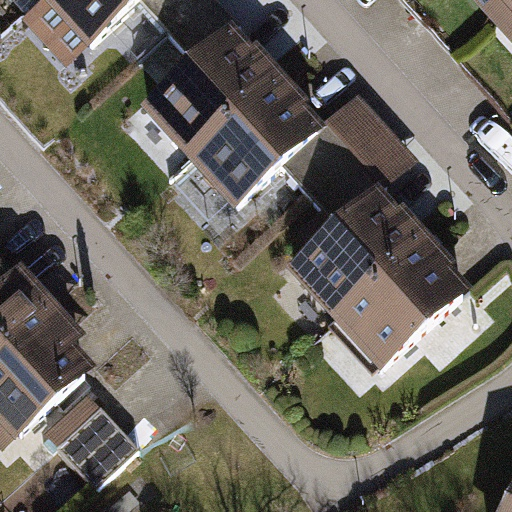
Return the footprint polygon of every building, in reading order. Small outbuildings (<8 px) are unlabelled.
[(10,0),(33,25),(59,0),(10,0)] [(59,0),(33,25),(19,37),(66,87),(138,21),(165,51),(209,10),(199,0),(59,0)] [(511,0),(454,0),(493,41),(511,23),(511,0)] [(248,70),(228,49),(237,41),(209,10),(165,51),(193,81),(130,139),(176,189),(278,96),(252,67),(248,70)] [(511,23),(493,41),(511,62),(511,23)] [(302,121),(278,96),(176,189),(222,240),(284,183),(313,215),(388,146),(359,114),(320,150),(297,125),(302,121)] [(397,231),(377,210),(415,175),(388,146),(313,215),(340,245),(280,300),(326,350),(428,257),(401,227),(397,231)] [(451,282),(428,257),(326,350),(372,401),(470,311),(465,305),(447,286),(451,282)] [(0,363),(54,316),(19,277),(10,285),(0,273),(0,363)] [(0,363),(0,445),(9,456),(95,382),(77,361),(86,353),(54,316),(0,363)] [(138,461),(91,407),(50,443),(98,497),(138,461)] [(138,511),(155,499),(145,487),(114,511),(138,511)]
